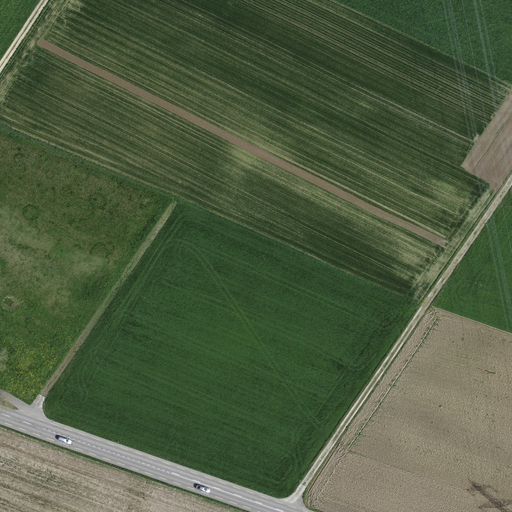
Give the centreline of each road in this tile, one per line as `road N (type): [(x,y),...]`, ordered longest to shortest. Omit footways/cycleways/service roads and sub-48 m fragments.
road 1 (track): [(289,511),(511,181)]
road 2 (secondary): [(278,511),(0,413)]
